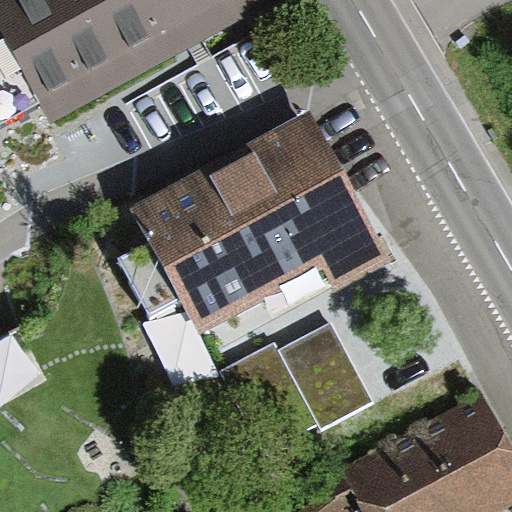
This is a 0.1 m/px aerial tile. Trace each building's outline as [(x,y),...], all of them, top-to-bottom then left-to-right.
[(54,121),(290,3),(289,0),(0,0),(0,114),(40,94),(54,121)] [(309,124),(128,218),(193,343),(374,249),(309,124)] [(330,325),(281,351),(325,434),(373,408),(330,325)] [(0,336),(0,395),(45,375),(23,327),(0,336)] [(511,447),(479,385),(334,463),(360,511),(504,511),(511,508),(511,447)]
